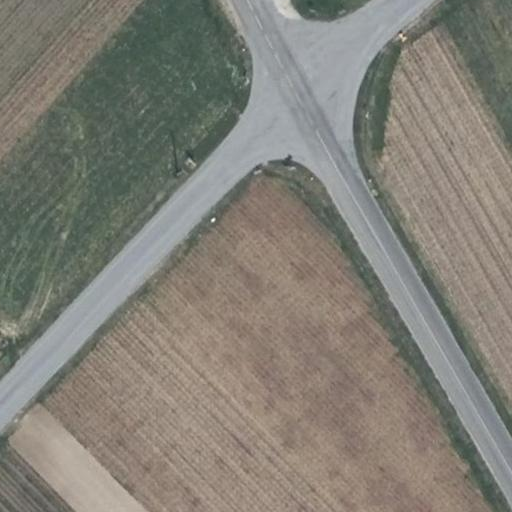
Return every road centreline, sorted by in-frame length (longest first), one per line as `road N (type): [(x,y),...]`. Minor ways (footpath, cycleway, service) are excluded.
road 1 (tertiary): [(0,420),(305,95)]
road 2 (secondary): [(511,459),(305,95)]
road 3 (tertiary): [(305,95),(414,0)]
